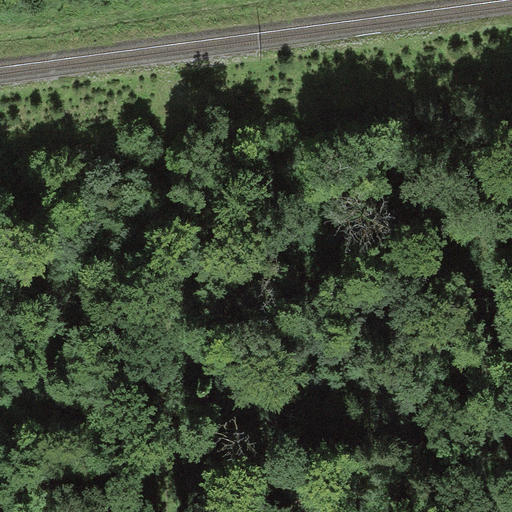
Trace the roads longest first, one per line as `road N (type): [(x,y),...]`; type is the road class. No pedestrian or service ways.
road 1 (track): [(0,138),(65,138),(163,120),(164,511)]
road 2 (track): [(312,0),(0,40)]
